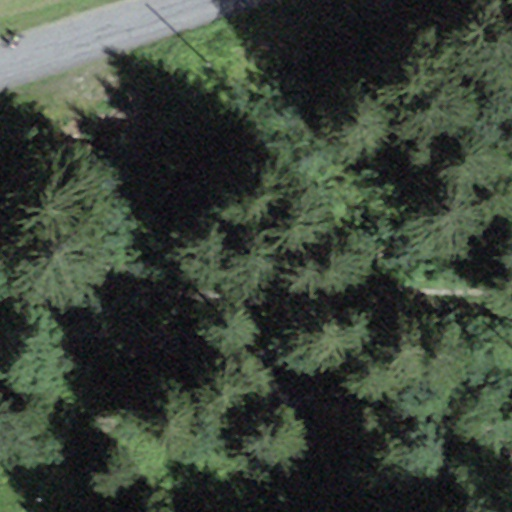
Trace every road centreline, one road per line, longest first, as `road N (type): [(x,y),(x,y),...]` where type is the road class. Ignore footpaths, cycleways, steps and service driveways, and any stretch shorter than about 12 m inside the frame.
road 1 (track): [(511,295),(85,273),(0,251)]
road 2 (tertiary): [(0,62),(186,0)]
